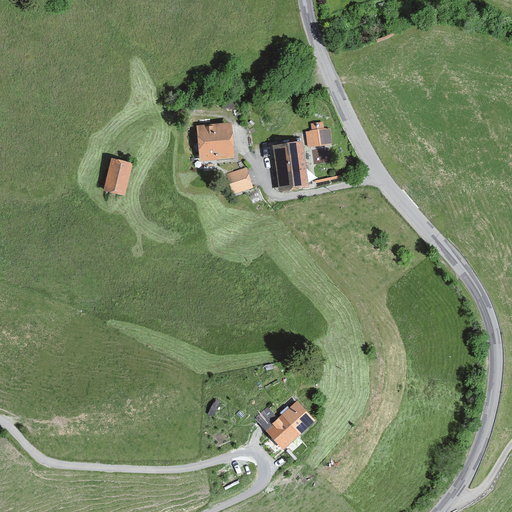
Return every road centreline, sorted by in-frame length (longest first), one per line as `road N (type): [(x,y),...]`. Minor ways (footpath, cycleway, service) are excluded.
road 1 (unclassified): [(438,511),(477,445),(490,397),(489,316),(367,149),(306,0)]
road 2 (unclassified): [(209,511),(265,478),(265,461),(255,454),(201,468),(46,464),(0,421)]
